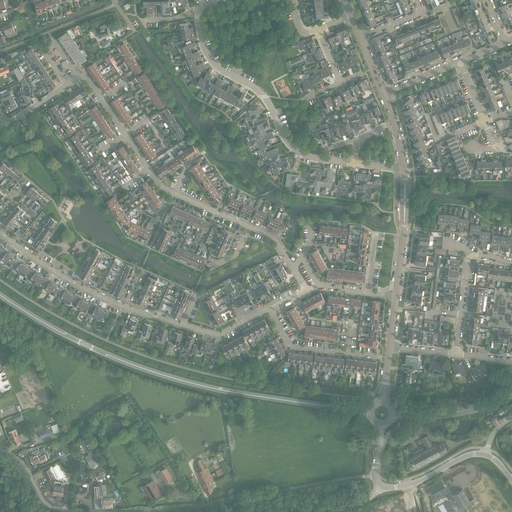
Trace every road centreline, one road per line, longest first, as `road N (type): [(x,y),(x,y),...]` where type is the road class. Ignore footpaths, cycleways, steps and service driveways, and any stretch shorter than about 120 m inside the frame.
road 1 (tertiary): [(370,411),(168,377),(85,345),(0,295)]
road 2 (residential): [(78,77),(83,73),(160,188),(248,227)]
road 3 (residential): [(352,162),(311,157),(291,145),(264,96),(213,63),(197,15)]
road 4 (unclassified): [(149,511),(374,474)]
road 5 (residential): [(0,232),(125,307)]
road 6 (residential): [(269,309),(290,346),(379,356)]
road 7 (tertiary): [(395,295),(403,168)]
